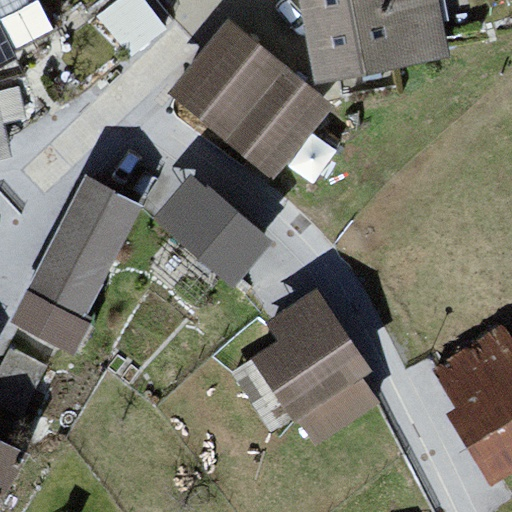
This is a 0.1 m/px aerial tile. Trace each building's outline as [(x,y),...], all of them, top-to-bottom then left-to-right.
[(0,0),(0,78),(35,58),(0,0)] [(312,0),(330,86),(456,60),(444,0),(312,0)] [(238,20),(176,92),(283,184),(345,112),(238,20)] [(0,103),(0,164),(16,161),(2,103),(0,103)] [(154,207),(90,177),(24,319),(88,349),(154,207)] [(162,222),(245,289),(284,247),(255,212),(196,179),(162,222)] [(284,343),(261,359),(323,448),(382,406),(368,385),(382,376),(321,289),(271,323),(284,343)] [(505,498),(511,493),(511,340),(504,329),(437,374),(465,416),(455,423),(505,498)] [(0,511),(1,511),(36,457),(0,435),(0,511)]
